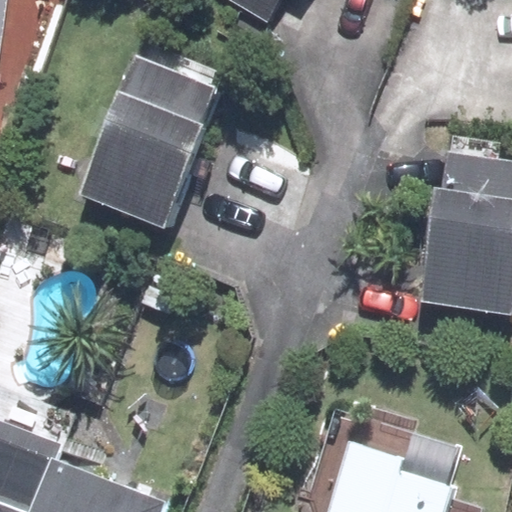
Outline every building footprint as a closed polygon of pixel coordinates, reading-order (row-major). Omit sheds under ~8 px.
[(239,0),(276,23),(290,0),(314,0),(319,3),(320,0),(239,0)] [(232,97),(140,62),(87,198),(179,234),(232,97)] [(511,167),(455,159),(433,311),(511,323),(511,167)] [(0,421),(0,511),(175,511),(177,509),(65,464),(71,450),(0,421)] [(339,511),(485,511),(455,504),(470,448),(418,434),(408,471),(354,456),(339,511)]
